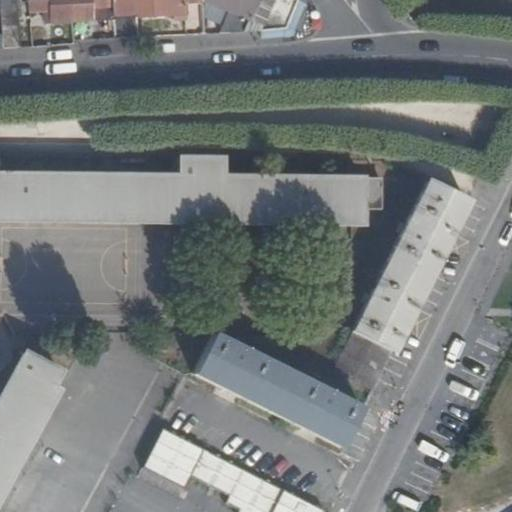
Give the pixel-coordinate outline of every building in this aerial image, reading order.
[(44,24),(70,23),(68,0),(27,0),(28,13),(44,12),(44,24)] [(135,19),(133,0),(68,0),(70,23),(113,20),(114,39),(136,37),(135,19)] [(133,0),(135,19),(172,17),(173,23),(184,22),(182,0),(133,0)] [(234,18),(228,36),(257,35),(283,33),(296,4),(292,0),(198,0),(199,2),(234,18)] [(2,51),(18,50),(15,1),(0,1),(0,14),(1,29),(2,44),(2,51)] [(351,227),(360,227),(360,210),(380,210),(381,180),(221,178),(221,161),(177,160),(177,178),(88,177),(0,175),(0,223),(82,224),(262,226),(351,227)] [(354,334),(391,353),(426,285),(468,205),(427,185),(367,303),(352,333),(354,334)] [(362,410),(213,334),(192,374),(341,451),(362,410)] [(372,391),(391,353),(354,334),(334,371),(372,391)] [(0,503),(4,496),(21,465),(60,393),(52,388),(60,372),(26,354),(0,401),(0,503)] [(157,435),(142,471),(183,489),(187,478),(229,496),(223,510),(227,511),(320,511),(323,506),(157,435)]
